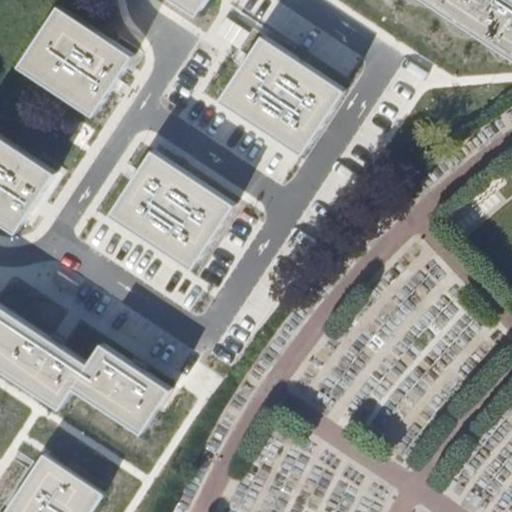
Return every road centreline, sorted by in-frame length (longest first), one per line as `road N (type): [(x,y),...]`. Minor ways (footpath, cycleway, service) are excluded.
road 1 (residential): [(56,241),(169,58),(159,16),(130,0)]
road 2 (residential): [(56,241),(209,342)]
